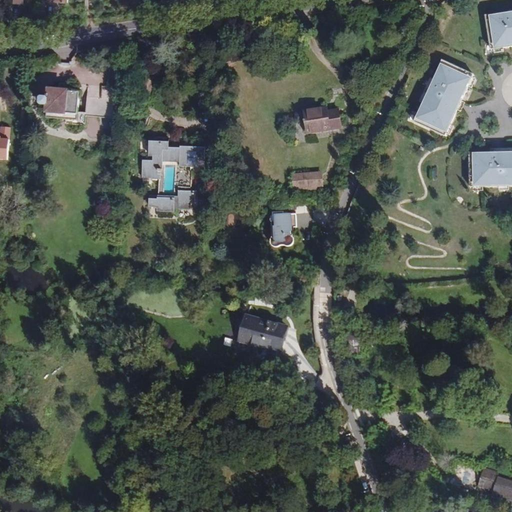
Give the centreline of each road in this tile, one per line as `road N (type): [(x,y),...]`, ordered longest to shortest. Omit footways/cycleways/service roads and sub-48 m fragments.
road 1 (residential): [(426,0),(367,132),(326,243),(322,276),(330,365),(381,511)]
road 2 (primary): [(0,52),(327,0)]
